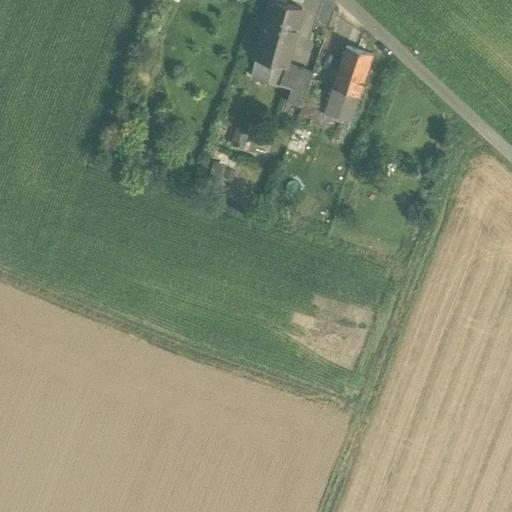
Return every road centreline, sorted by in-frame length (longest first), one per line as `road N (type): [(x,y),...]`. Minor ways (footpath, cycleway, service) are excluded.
road 1 (track): [(490,139),(477,154),(341,511)]
road 2 (track): [(0,282),(373,426)]
road 3 (residential): [(511,159),(336,0)]
